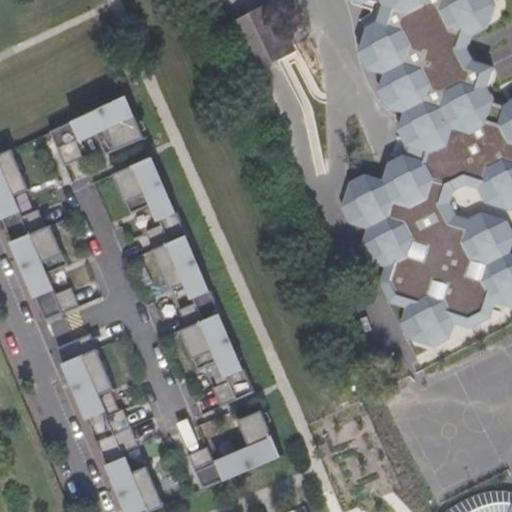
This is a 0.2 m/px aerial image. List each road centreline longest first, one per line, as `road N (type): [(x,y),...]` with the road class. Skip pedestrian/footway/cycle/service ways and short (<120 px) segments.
road 1 (residential): [(101,511),(0,276)]
road 2 (unknown): [(120,310),(68,186)]
road 3 (unknown): [(120,310),(174,428)]
